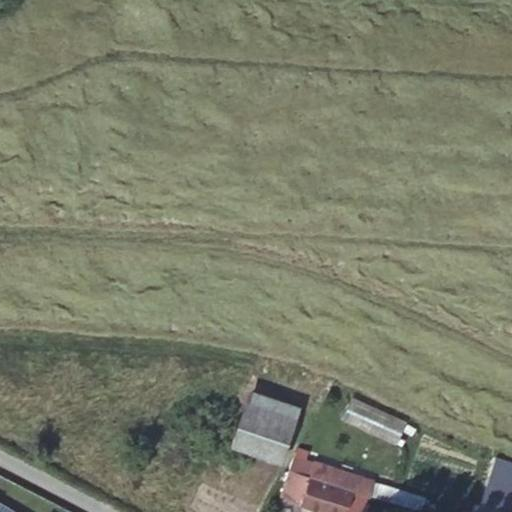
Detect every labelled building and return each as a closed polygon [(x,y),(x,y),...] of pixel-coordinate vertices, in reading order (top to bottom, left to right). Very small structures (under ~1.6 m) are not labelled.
[(299,405),(250,387),(230,444),(279,462),(299,405)] [(399,437),(407,418),(350,397),(343,415),(399,437)] [(196,430),(205,405),(184,398),(170,436),(191,443),(196,430)] [(237,417),(205,405),(196,430),(228,442),(237,417)] [(228,442),(196,430),(191,443),(224,455),(228,442)] [(300,503),(325,511),(359,511),(372,479),(314,460),(300,503)] [(368,496),(379,501),(381,493),(371,489),(368,496)] [(511,511),(480,501),(476,511),(511,511)]
